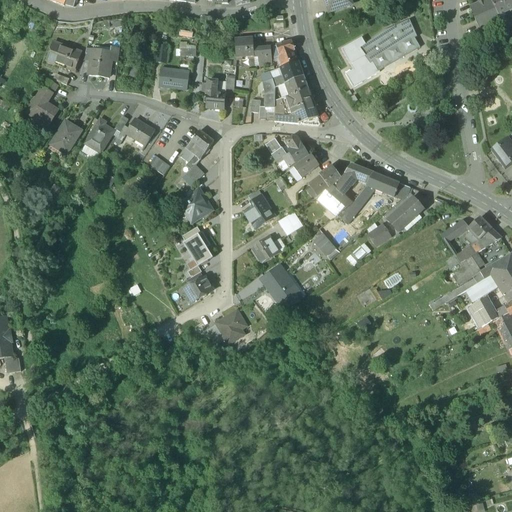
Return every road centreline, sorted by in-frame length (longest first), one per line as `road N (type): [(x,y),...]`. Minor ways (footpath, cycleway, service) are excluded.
road 1 (residential): [(225,130),(223,293),(32,413)]
road 2 (residential): [(277,0),(242,13),(132,5),(66,14),(25,0)]
road 3 (residential): [(446,0),(444,25),(476,175),(470,194)]
road 4 (track): [(41,362),(27,247),(0,181)]
road 5 (residential): [(225,130),(145,100),(83,90)]
road 6 (tertiary): [(299,0),(314,70),(354,129)]
road 7 (tertiary): [(354,129),(470,194)]
road 8 (residential): [(354,129),(225,130)]
